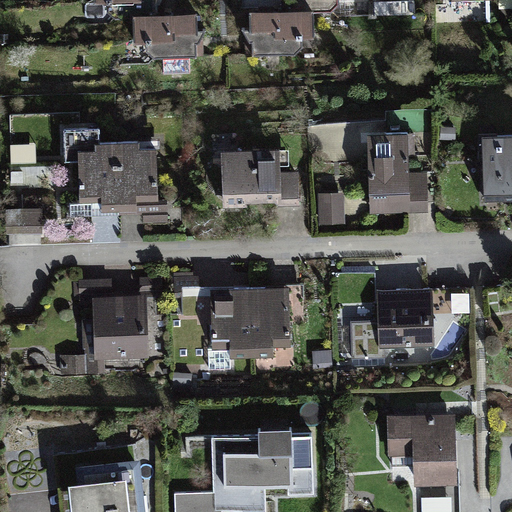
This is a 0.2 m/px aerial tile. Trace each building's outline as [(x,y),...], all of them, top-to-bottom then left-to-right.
[(94,0),(94,2),(107,2),(107,11),(112,15),(133,14),(158,13),(158,4),(160,4),(161,0),(94,0)] [(285,0),(286,9),(312,8),(336,7),(339,3),(339,0),(285,0)] [(286,9),(250,9),(250,28),(242,28),(250,41),(252,42),(252,56),(297,55),(304,47),(304,39),(313,39),(312,8),(286,9)] [(158,13),(133,14),(134,42),(146,42),(146,50),(154,58),(197,57),(196,43),(200,43),(206,29),(198,29),(197,11),(158,13)] [(64,162),(79,161),(80,202),(103,201),(104,213),(138,211),(138,202),(160,201),(157,146),(139,147),(139,140),(102,142),(101,126),(63,128),(64,162)] [(456,126),(441,126),(440,139),(456,140),(456,126)] [(408,132),(368,134),(370,214),(429,212),(427,171),(409,172),(408,132)] [(511,134),(482,136),(484,202),(511,201),(511,134)] [(280,147),(221,150),(223,208),(243,208),(246,203),(275,202),(279,206),(299,205),(298,171),(281,171),(280,147)] [(345,192),(319,193),(320,224),(346,223),(345,192)] [(42,208),(6,209),(7,235),(42,234),(42,208)] [(375,305),(375,273),(336,274),(337,306),(375,305)] [(163,276),(140,277),(140,294),(147,294),(147,297),(163,296),(163,276)] [(199,276),(174,277),(175,297),(210,296),(210,286),(199,287),(199,276)] [(93,296),(113,295),(112,278),(79,279),(80,297),(93,296)] [(290,284),(210,286),(210,296),(212,350),(230,350),(230,358),(274,357),(273,347),(292,346),(290,284)] [(377,320),(351,320),(352,359),(386,358),(385,347),(435,346),(434,315),(470,314),(469,288),(432,289),(432,287),(377,289),(377,320)] [(113,295),(93,296),(94,322),(85,322),(86,354),(60,355),(61,374),(105,372),(104,357),(149,356),(147,297),(147,294),(140,294),(113,295)] [(456,412),(387,414),(388,456),(414,455),(414,485),(457,484),(456,412)] [(213,491),(174,492),(174,511),(223,511),(224,511),(242,510),(241,511),(266,511),(266,485),(288,485),(289,493),(313,492),(312,434),(292,434),(292,427),(259,428),(259,435),(212,437),(213,491)] [(146,511),(140,458),(76,466),(78,482),(68,483),(71,511),(146,511)] [(424,511),(452,511),(452,495),(424,496),(424,511)]
